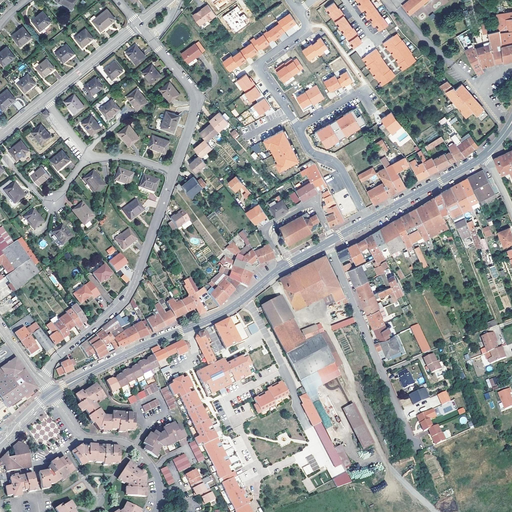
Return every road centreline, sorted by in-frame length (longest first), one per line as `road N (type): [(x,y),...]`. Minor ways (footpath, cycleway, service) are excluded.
road 1 (residential): [(38,381),(130,291),(174,171)]
road 2 (residential): [(414,443),(326,242)]
road 3 (residential): [(224,400),(258,470),(307,452),(311,436),(284,370)]
road 4 (residential): [(174,171),(194,100),(138,24)]
road 5 (secondary): [(50,394),(186,328)]
road 6 (residential): [(296,11),(302,31),(258,68),(298,128)]
road 7 (residential): [(282,266),(264,230),(314,202),(332,239)]
road 8 (secondary): [(367,220),(485,154)]
road 9 (residential): [(44,99),(138,24)]
road 10 (residential): [(298,128),(310,151),(338,164),(367,220)]
